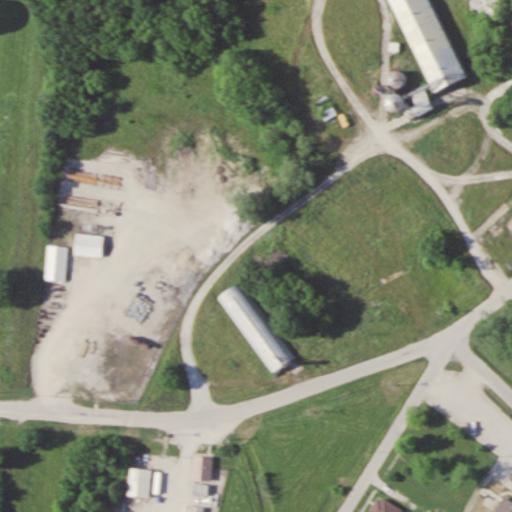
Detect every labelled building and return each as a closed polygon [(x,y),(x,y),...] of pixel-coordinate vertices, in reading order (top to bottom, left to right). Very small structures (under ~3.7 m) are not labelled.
[(389,0),(435,91),(468,75),(430,0),(389,0)] [(511,9),(496,16),(511,53),(511,9)] [(336,113),(333,107),(323,113),(326,119),(336,113)] [(103,234),(76,234),(76,256),(103,256),(103,234)] [(47,281),(67,281),(67,246),(47,246),(47,281)] [(295,359),(243,279),(219,295),(271,375),(295,359)] [(212,481),(212,456),(193,456),(193,481),(212,481)] [(151,470),(130,468),(127,496),(148,498),(151,470)] [(402,511),(404,511),(380,494),(367,511),(402,511)] [(495,511),(511,511),(511,501),(505,497),(495,511)]
